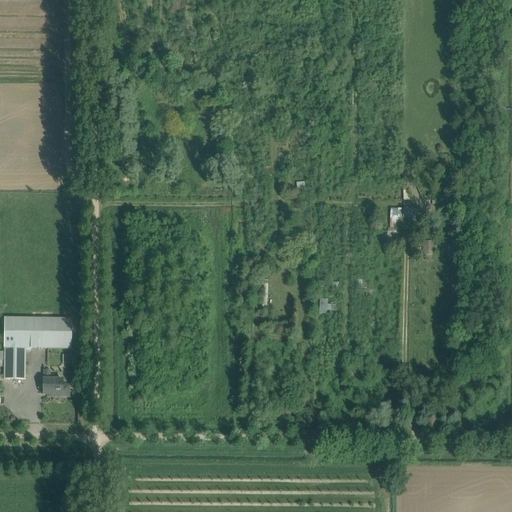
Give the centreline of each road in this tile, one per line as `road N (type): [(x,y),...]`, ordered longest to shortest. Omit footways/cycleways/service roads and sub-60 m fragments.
road 1 (track): [(511,442),(0,434)]
road 2 (track): [(97,511),(90,0)]
